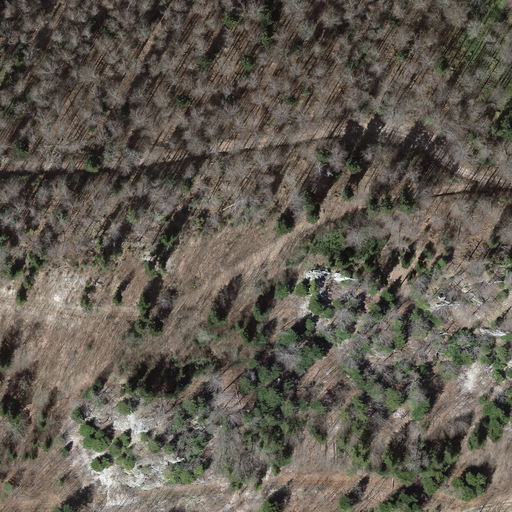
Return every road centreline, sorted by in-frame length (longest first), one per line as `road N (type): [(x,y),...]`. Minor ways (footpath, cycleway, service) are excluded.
road 1 (track): [(511,184),(376,130),(139,165),(0,167)]
road 2 (track): [(483,178),(468,188),(340,210),(154,310),(110,313),(0,299)]
road 3 (track): [(0,510),(272,482),(370,482),(477,511)]
